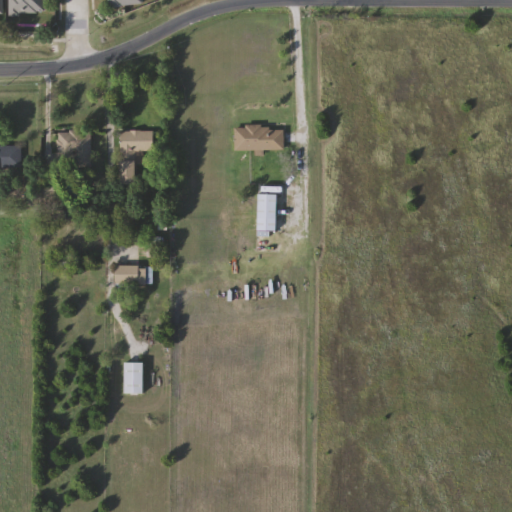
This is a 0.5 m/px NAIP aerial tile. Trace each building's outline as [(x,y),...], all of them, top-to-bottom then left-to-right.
[(46,0),(46,15),(10,15),(10,0),(46,0)] [(111,8),(110,0),(143,0),(144,5),(111,8)] [(285,152),(236,152),(236,128),(285,128),(285,152)] [(58,132),(92,131),(93,170),(76,170),(76,153),(59,153),(58,132)] [(155,131),(155,152),(144,152),(144,165),(137,165),(138,185),(122,185),(122,131),(155,131)] [(0,148),(22,148),(22,169),(0,169),(0,148)] [(73,260),(73,268),(58,268),(58,259),(73,260)] [(150,284),(117,284),(117,267),(150,267),(150,284)] [(126,395),(126,363),(145,363),(145,395),(126,395)]
